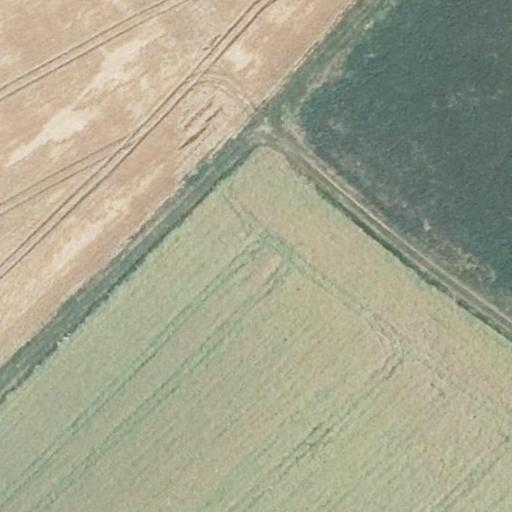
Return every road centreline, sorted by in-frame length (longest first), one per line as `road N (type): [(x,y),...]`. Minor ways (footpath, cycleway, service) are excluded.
road 1 (track): [(0,377),(288,97),(370,0)]
road 2 (track): [(511,331),(255,129)]
